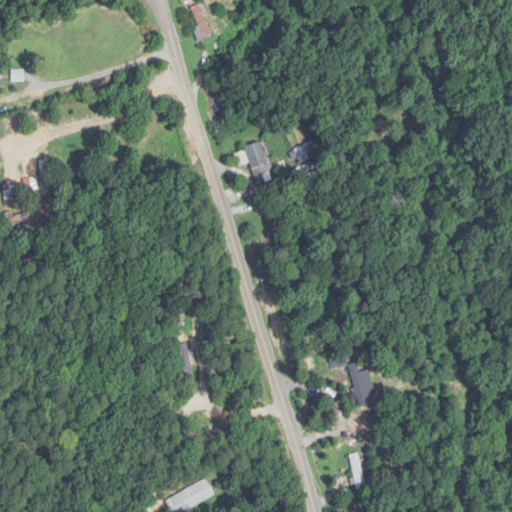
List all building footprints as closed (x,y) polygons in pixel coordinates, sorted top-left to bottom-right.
[(200,27),(195,29),(200,42),(215,36),(201,5),(192,9),(200,27)] [(249,146),(255,183),(271,180),(265,144),(249,146)] [(41,191),(41,178),(26,178),(26,191),(41,191)] [(181,345),(187,382),(195,381),(189,343),(181,345)] [(360,489),(368,486),(358,453),(349,455),(360,489)] [(185,511),(217,495),(208,478),(167,500),(172,511),(185,511)]
